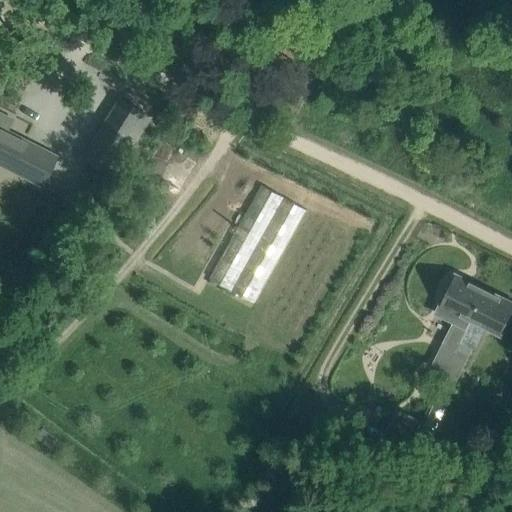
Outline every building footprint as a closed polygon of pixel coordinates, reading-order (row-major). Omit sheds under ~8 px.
[(149,118),(119,99),(81,158),(111,177),(149,118)] [(10,120),(0,115),(0,163),(40,184),(54,157),(4,131),(10,120)] [(306,210),(261,185),(209,278),(254,303),(306,210)] [(455,325),(432,371),(443,376),(444,374),(486,289),(455,274),(447,292),(439,309),(436,317),(455,325)] [(444,374),(443,376),(457,383),(472,353),(473,350),(476,351),(486,331),(500,338),(507,322),(511,311),(511,302),(486,289),(444,374)]
